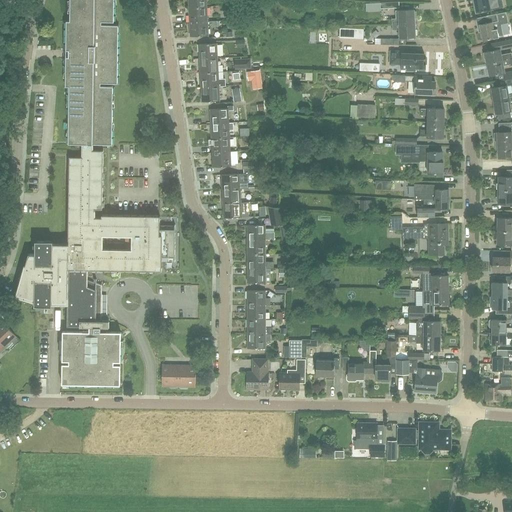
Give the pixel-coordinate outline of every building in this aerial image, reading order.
[(66,21),(65,87),(69,87),(68,144),(83,145),(83,150),(89,150),(89,158),(103,158),(103,150),(93,150),(93,145),(112,145),(113,87),(101,87),(101,84),(118,84),(118,26),(101,25),(101,23),(114,23),(114,0),(70,0),(70,21),(66,21)] [(494,1),(499,0),(474,0),(476,12),(495,9),(494,1)] [(379,11),(379,9),(399,8),(398,2),(379,3),(366,4),(366,12),(379,11)] [(189,22),(207,21),(207,7),(189,8),(189,22)] [(392,19),(392,24),(415,23),(414,9),(398,10),(398,11),(396,11),(396,19),(392,19)] [(482,41),(495,38),(498,37),(503,36),(501,25),(508,24),(506,12),(486,16),(488,23),(479,25),(482,41)] [(207,21),(189,22),(190,36),(208,35),(208,24),(211,24),(212,27),(219,27),(219,21),(217,21),(207,21)] [(415,23),(392,24),(393,30),(399,30),(399,38),(415,37),(415,23)] [(339,38),(351,38),(352,28),(340,28),(339,38)] [(511,39),(497,42),(498,49),(499,49),(499,50),(511,47),(511,39)] [(199,58),(217,58),(216,43),(198,44),(199,58)] [(360,45),(348,44),(347,64),(359,64),(360,45)] [(484,59),(486,59),(487,64),(511,59),(511,53),(500,55),(499,50),(499,49),(498,49),(485,52),(485,53),(483,53),(484,59)] [(416,71),(416,68),(425,69),(426,59),(423,59),(424,53),(410,53),(410,51),(390,50),(389,64),(400,65),(400,68),(406,68),(406,71),(416,71)] [(200,73),(218,72),(217,58),(199,58),(200,73)] [(511,58),(511,59),(487,64),(490,76),(504,73),(503,66),(508,65),(509,66),(511,65),(511,58)] [(251,68),(250,59),(235,60),(235,69),(251,68)] [(262,88),(260,70),(247,72),(248,81),(252,80),(253,89),(262,88)] [(201,87),(219,86),(223,86),(223,79),(218,79),(218,72),(200,73),(201,87)] [(405,76),(405,81),(409,81),(409,91),(410,93),(414,93),(434,94),(435,82),(430,81),(431,77),(405,76)] [(379,90),(395,90),(395,80),(379,80),(379,90)] [(396,91),(406,91),(406,81),(396,81),(396,91)] [(511,89),(511,86),(511,85),(508,86),(492,88),(492,89),(490,89),(491,96),(493,95),(494,101),(511,98),(511,89)] [(219,86),(201,87),(201,102),(220,101),(219,86)] [(234,102),(242,101),(239,88),(232,89),(234,102)] [(509,104),(511,103),(511,98),(494,101),(496,113),(510,111),(509,104)] [(375,118),(376,105),(357,104),(357,117),(375,118)] [(234,111),(233,105),(228,106),(228,108),(210,109),(211,124),(229,123),(228,111),(234,111)] [(427,122),(443,122),(444,108),(428,108),(428,109),(421,109),(421,115),(427,115),(427,122)] [(229,123),(211,124),(212,138),(230,137),(229,130),(233,130),(233,122),(229,123)] [(443,138),(443,122),(427,122),(427,130),(420,130),(420,136),(427,136),(427,137),(443,138)] [(498,145),(511,144),(511,137),(511,131),(497,132),(497,133),(494,133),(495,140),(497,140),(498,145)] [(212,152),(230,151),(230,137),(212,138),(212,152)] [(511,144),(498,145),(498,157),(511,156),(511,144)] [(415,145),(397,145),(397,154),(415,154),(415,145)] [(70,157),(69,192),(103,194),(103,158),(89,158),(89,150),(83,150),(83,157),(70,157)] [(230,151),(212,152),(213,167),(231,166),(230,151)] [(442,173),(442,152),(428,152),(428,153),(419,153),(420,159),(428,159),(428,173),(442,173)] [(222,189),(240,188),(239,174),(221,175),(222,189)] [(511,176),(499,176),(498,190),(511,189),(511,176)] [(383,190),(391,190),(391,181),(383,181),(383,190)] [(448,189),(435,189),(435,185),(414,184),(414,199),(424,199),(434,199),(448,199),(448,189)] [(223,203),(241,202),(240,188),(222,189),(223,203)] [(511,202),(511,189),(498,190),(498,203),(511,202)] [(36,241),(36,254),(29,254),(24,270),(22,277),(17,296),(32,300),(35,301),(35,306),(53,307),(53,303),(68,304),(68,321),(67,327),(80,328),(90,328),(89,333),(63,332),(63,337),(63,339),(63,353),(63,355),(63,361),(63,364),(63,384),(121,385),(122,332),(112,332),(107,332),(107,328),(109,328),(109,321),(103,321),(97,321),(97,291),(96,290),(99,285),(97,284),(88,280),(88,270),(92,270),(95,270),(162,271),(162,257),(169,257),(169,243),(166,243),(167,229),(166,229),(166,230),(160,230),(160,215),(102,215),(102,217),(99,217),(95,217),(95,210),(95,209),(103,209),(103,194),(69,192),(69,245),(53,244),(53,241),(36,241)] [(448,199),(434,199),(424,199),(424,206),(417,206),(418,217),(435,217),(435,209),(448,209),(448,199)] [(356,211),(360,211),(372,211),(374,211),(374,200),(355,200),(356,211)] [(224,218),(241,217),(241,202),(223,203),(224,218)] [(276,207),(276,206),(269,205),(269,206),(267,206),(271,225),(284,223),(281,207),(276,207)] [(390,217),(390,230),(402,230),(402,216),(390,217)] [(511,217),(498,217),(498,231),(511,231),(511,217)] [(424,227),(422,227),(423,238),(423,239),(430,238),(430,254),(444,254),(444,247),(448,247),(448,224),(430,224),(430,227),(424,227)] [(266,239),(266,240),(275,240),(275,232),(266,232),(266,225),(247,225),(247,239),(266,239)] [(511,231),(498,231),(498,244),(511,244),(511,250),(511,231)] [(266,254),(266,240),(266,239),(247,239),(247,254),(266,254)] [(511,250),(510,257),(493,257),(492,270),(510,271),(510,263),(511,263),(511,250)] [(266,261),(266,254),(247,254),(247,268),(269,268),(270,268),(270,262),(266,261)] [(429,275),(429,267),(413,266),(413,274),(429,275)] [(269,268),(247,268),(247,283),(271,282),(271,268),(270,268),(269,268)] [(433,290),(449,290),(449,275),(433,276),(433,290)] [(507,295),(511,294),(511,289),(507,289),(507,282),(497,282),(493,282),(492,294),(507,295)] [(413,299),(413,290),(397,290),(397,299),(413,299)] [(433,290),(423,290),(423,304),(433,304),(449,304),(449,290),(433,290)] [(248,305),(266,305),(271,305),(271,298),(266,298),(266,291),(248,291),(248,305)] [(511,294),(507,295),(492,294),(492,299),(491,299),(490,300),(490,306),(491,307),(492,307),(492,308),(500,308),(500,313),(511,313),(511,294)] [(266,319),(266,305),(248,305),(248,319),(266,319)] [(248,334),(266,334),(273,334),(273,327),(266,327),(266,319),(248,319),(248,334)] [(511,332),(511,327),(506,328),(506,319),(492,319),(492,332),(511,332)] [(416,335),(440,336),(440,321),(418,321),(417,322),(417,326),(418,328),(419,328),(419,330),(416,330),(416,335)] [(0,352),(17,336),(3,322),(0,324),(0,352)] [(511,337),(511,332),(492,332),(491,344),(506,345),(506,338),(511,337)] [(266,341),(266,334),(248,334),(248,348),(266,348),(266,341)] [(440,336),(416,335),(416,343),(424,343),(424,350),(440,350),(440,336)] [(289,358),(302,358),(302,341),(289,341),(289,358)] [(396,357),(396,341),(386,341),(386,357),(396,357)] [(389,378),(391,378),(391,364),(376,364),(377,351),(370,350),(370,362),(370,366),(370,373),(376,373),(375,378),(381,378),(381,382),(389,382),(389,378)] [(509,357),(507,357),(507,358),(493,357),(492,373),(505,373),(511,373),(511,364),(509,364),(509,357)] [(339,369),(339,358),(334,358),(334,360),(316,360),(316,376),(326,376),(326,379),(334,379),(334,369),(339,369)] [(305,371),(305,359),(296,359),(296,370),(287,370),(287,373),(279,373),(279,389),(280,389),(281,390),(285,390),(286,389),(299,389),(299,371),(305,371)] [(267,373),(267,360),(253,360),(253,373),(247,373),(247,389),(268,389),(268,373),(267,373)] [(396,374),(396,375),(409,375),(409,373),(409,360),(408,360),(407,360),(396,360),(396,374)] [(357,378),(364,378),(364,373),(370,373),(370,366),(370,362),(363,362),(363,364),(348,364),(348,374),(347,375),(347,380),(348,381),(355,381),(357,380),(357,378)] [(174,366),(174,365),(169,365),(169,366),(163,366),(162,385),(196,386),(196,366),(190,366),(190,365),(184,365),(184,366),(174,366)] [(416,373),(415,392),(436,393),(437,382),(439,383),(442,380),(442,373),(440,370),(426,369),(423,369),(417,368),(416,373)] [(405,376),(407,388),(415,386),(413,375),(405,376)] [(486,384),(486,401),(502,401),(502,394),(511,394),(511,385),(511,378),(502,377),(502,384),(486,384)] [(368,449),(368,445),(371,445),(371,457),(384,457),(384,444),(377,444),(377,438),(377,423),(357,423),(357,440),(354,440),(354,449),(368,449)] [(407,429),(397,429),(397,441),(397,442),(407,443),(415,443),(415,438),(421,439),(420,448),(423,448),(422,450),(424,452),(426,454),(428,454),(430,454),(432,452),(433,451),(433,449),(449,448),(450,431),(440,431),(438,429),(438,424),(421,424),(421,431),(415,431),(415,429),(407,429)] [(397,442),(397,441),(388,441),(388,460),(396,461),(397,442)]
